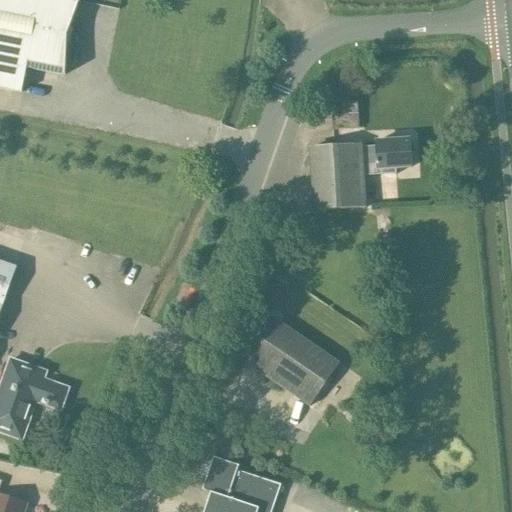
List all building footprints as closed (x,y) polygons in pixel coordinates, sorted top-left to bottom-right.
[(0,0),(0,88),(21,93),(27,62),(59,67),(59,74),(60,74),(61,34),(72,0),(71,0),(71,2),(61,0),(0,0)] [(341,103),(342,115),(358,114),(357,102),(341,103)] [(342,115),(332,115),(333,130),(359,129),(358,114),(342,115)] [(376,145),(363,146),(364,163),(377,162),(378,176),(396,175),(395,168),(411,167),(410,140),(376,142),(376,145)] [(363,144),(313,147),(317,212),(367,209),(365,177),(378,176),(377,162),(364,163),(363,146),(363,144)] [(0,216),(18,221),(25,196),(5,191),(0,211),(0,216)] [(111,204),(99,252),(113,255),(125,208),(111,204)] [(0,315),(17,267),(0,261),(0,315)] [(339,364),(271,318),(249,351),(262,360),(256,369),(310,406),(339,364)] [(26,365),(12,360),(0,392),(0,431),(23,440),(36,401),(61,410),(69,389),(23,372),(26,365)] [(354,412),(365,419),(374,404),(363,398),(354,412)] [(213,457),(211,463),(202,491),(210,493),(204,511),(272,511),(281,485),(238,471),(239,466),(213,457)] [(0,491),(4,481),(0,479),(0,511),(25,511),(28,504),(0,494),(0,491)]
